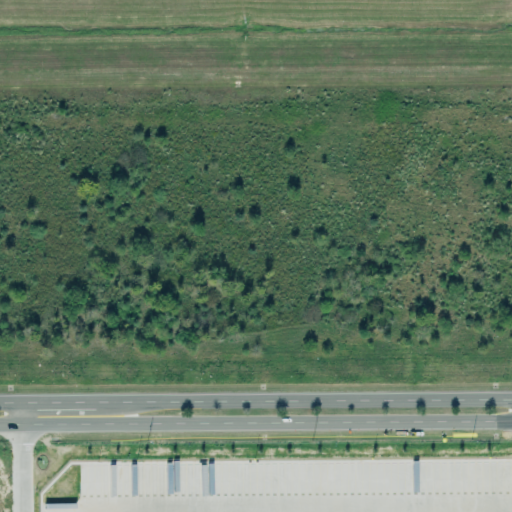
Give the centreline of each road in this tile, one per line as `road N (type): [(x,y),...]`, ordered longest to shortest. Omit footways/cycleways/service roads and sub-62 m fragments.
road 1 (secondary): [(0,426),(511,421)]
road 2 (secondary): [(511,399),(0,403)]
